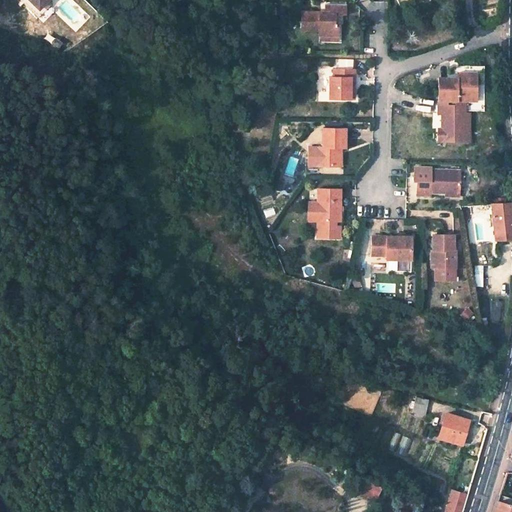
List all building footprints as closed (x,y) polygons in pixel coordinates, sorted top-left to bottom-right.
[(30,0),(39,8),(45,2),(46,3),(48,0),(30,0)] [(335,21),(336,13),(347,14),(347,10),(347,4),(327,4),(327,10),(326,13),(320,13),(320,10),(302,10),(301,28),(320,29),(319,33),(339,33),(339,22),(335,21)] [(57,38),(51,46),(58,51),(64,43),(57,38)] [(331,77),(330,97),(350,97),(351,77),(356,77),(356,68),(354,68),(334,68),(334,75),(331,75),(331,77)] [(470,86),(470,74),(457,74),(457,79),(439,79),(439,102),(438,115),(442,115),(442,130),(441,142),(466,142),(466,124),(469,124),(469,114),(465,114),(465,102),(477,102),(477,86),(470,86)] [(347,149),(348,130),(333,129),(325,129),(324,147),(319,147),(318,166),(337,166),(338,149),(343,149),(347,149)] [(462,174),(433,171),(431,182),(419,180),(417,195),(431,196),(431,193),(440,193),(447,194),(453,194),(460,195),(462,174)] [(340,221),(341,189),(319,188),(318,203),(317,220),(317,237),(339,238),(340,226),(335,226),(335,221),(340,221)] [(491,205),(494,240),(511,238),(511,217),(511,203),(491,205)] [(452,251),(453,235),(432,235),(432,251),(434,252),(434,268),(454,268),(455,251),(452,251)] [(387,259),(411,260),(412,238),(405,237),(397,237),(371,236),(371,254),(387,255),(387,259)] [(387,272),(410,273),(411,260),(387,259),(387,272)] [(415,396),(412,413),(424,415),(428,399),(415,396)] [(446,413),(438,438),(461,446),(466,432),(462,430),(465,420),(446,413)] [(355,492),(375,500),(381,487),(361,479),(355,492)] [(511,511),(511,504),(499,500),(498,502),(495,511),(511,511)] [(461,511),(464,506),(449,501),(446,511),(461,511)]
